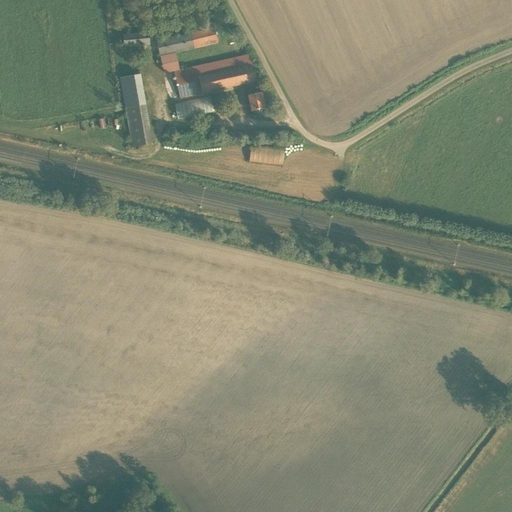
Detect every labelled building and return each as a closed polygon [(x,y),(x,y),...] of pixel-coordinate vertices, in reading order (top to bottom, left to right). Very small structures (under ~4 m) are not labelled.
[(161,57),(195,49),(219,43),(214,27),(191,32),(156,40),(161,57)] [(124,48),(150,45),(150,32),(123,34),(124,48)] [(256,94),(254,82),(257,81),(251,54),(174,72),(180,99),(245,84),(252,111),(265,108),(262,92),(256,94)] [(132,148),(153,144),(146,105),(141,74),(120,78),(125,108),(132,148)] [(179,121),(213,114),(210,97),(175,104),(179,121)] [(248,162),(282,163),(283,149),(249,148),(248,162)]
